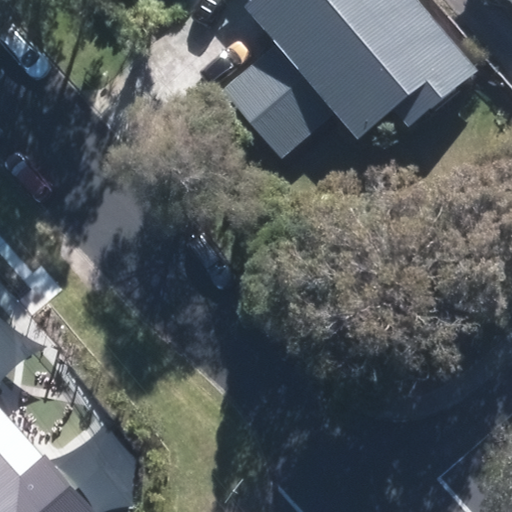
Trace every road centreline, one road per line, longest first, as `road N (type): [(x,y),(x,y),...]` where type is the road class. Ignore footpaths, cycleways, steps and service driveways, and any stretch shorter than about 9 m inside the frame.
road 1 (residential): [(382,511),(0,90)]
road 2 (residential): [(395,511),(511,411)]
